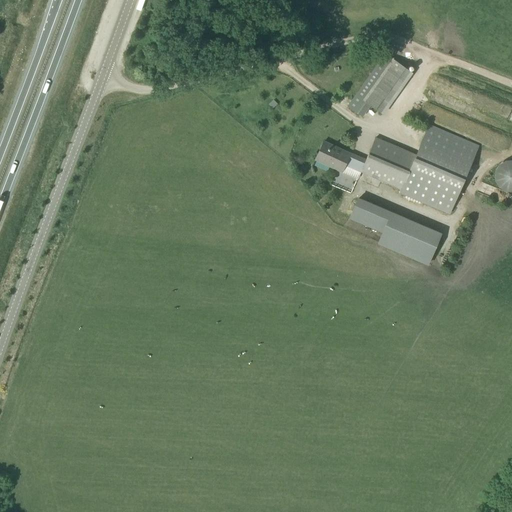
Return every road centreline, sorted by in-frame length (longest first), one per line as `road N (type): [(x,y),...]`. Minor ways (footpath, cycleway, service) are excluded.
road 1 (track): [(101,79),(148,91),(384,38),(511,86)]
road 2 (secondary): [(130,0),(0,351)]
road 3 (trunk): [(0,216),(79,0)]
road 4 (trunk): [(58,0),(0,157)]
